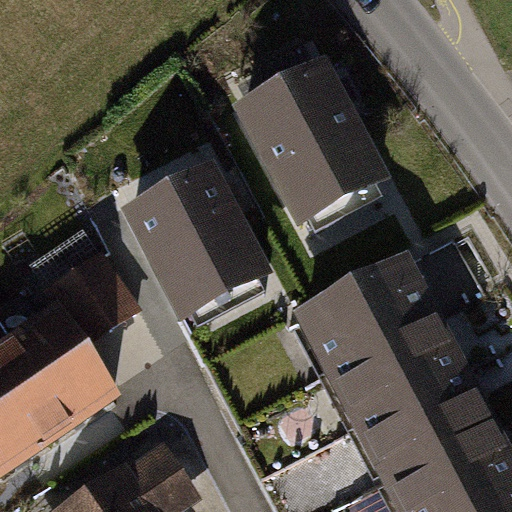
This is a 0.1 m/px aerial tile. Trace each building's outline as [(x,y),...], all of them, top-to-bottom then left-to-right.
[(349,100),(333,68),(238,117),(300,236),(395,187),(349,100)] [(230,198),(218,176),(128,223),(186,333),(276,285),(230,198)] [(299,323),(399,511),(511,511),(511,446),(481,389),(462,353),(432,298),(413,262),(299,323)] [(51,298),(62,315),(0,355),(0,487),(3,493),(129,410),(89,350),(139,317),(104,264),(51,298)] [(192,511),(204,504),(166,446),(66,511),(192,511)]
